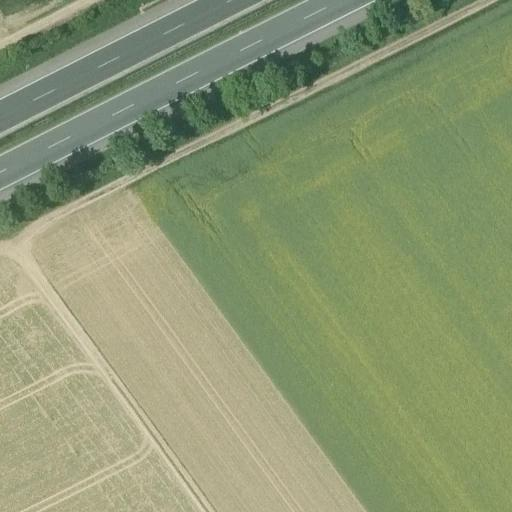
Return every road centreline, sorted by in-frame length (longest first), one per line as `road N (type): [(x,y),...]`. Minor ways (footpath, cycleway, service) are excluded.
road 1 (track): [(0,267),(511,7)]
road 2 (motorway): [(0,183),(382,0)]
road 3 (track): [(25,255),(213,511)]
road 4 (motorway): [(274,0),(0,135)]
road 5 (track): [(122,0),(0,60)]
